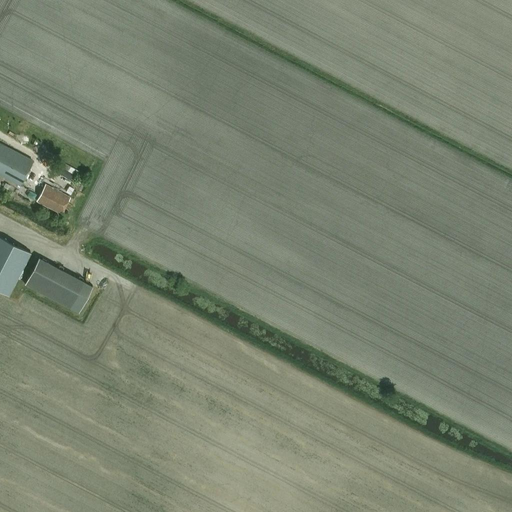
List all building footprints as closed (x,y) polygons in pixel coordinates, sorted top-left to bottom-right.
[(0,174),(20,185),(32,161),(0,144),(0,174)] [(80,183),(84,176),(78,173),(75,180),(80,183)] [(62,214),(70,198),(45,185),(36,201),(62,214)] [(30,191),(27,197),(34,200),(36,195),(30,191)] [(0,290),(8,295),(30,252),(0,236),(0,290)]
